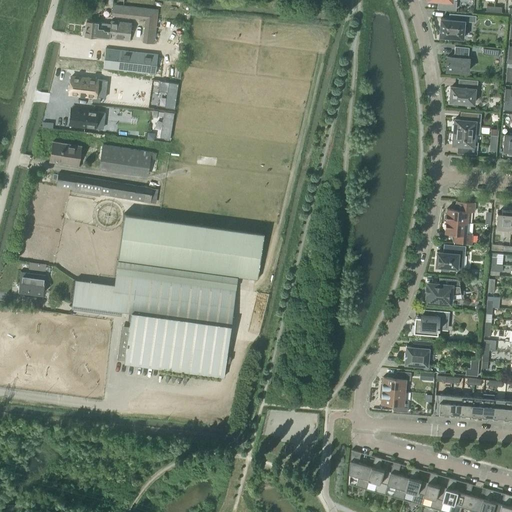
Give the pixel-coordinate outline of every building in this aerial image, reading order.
[(451,0),(427,0),(428,0),(439,1),(442,3),(442,9),(455,10),(456,2),(452,1),(451,0)] [(158,10),(112,5),(111,16),(145,20),(142,44),(154,45),(158,10)] [(439,37),(463,39),(464,21),(475,22),(476,16),(455,14),(454,20),(440,19),(440,25),(440,31),(439,31),(439,37)] [(85,35),(85,36),(130,41),(132,23),(111,21),(110,30),(98,29),(99,23),(87,21),(86,28),(84,28),(83,35),(85,35)] [(469,48),(455,46),(454,57),(446,57),(446,64),(446,65),(446,67),(447,68),(449,69),(450,70),(451,70),(468,72),(469,59),(468,59),(469,48)] [(156,75),(158,55),(106,49),(104,68),(156,75)] [(98,80),(71,76),(69,94),(80,95),(80,96),(80,95),(84,95),(84,97),(85,96),(96,97),(98,80)] [(449,102),(473,104),(474,96),(476,95),(477,81),(461,79),(461,86),(458,88),(451,87),(449,102)] [(178,83),(160,81),(158,90),(165,91),(165,92),(167,92),(165,107),(174,109),(178,83)] [(96,111),(71,108),(70,125),(94,128),(96,111)] [(174,113),(164,111),(160,137),(170,139),(174,113)] [(454,119),(453,132),(474,134),(475,126),(479,126),(480,113),(466,112),(466,118),(463,120),(454,119)] [(474,142),(474,134),(453,132),(452,145),(461,146),(463,148),(462,154),(477,155),(478,142),(474,142)] [(511,154),(511,135),(504,135),(502,150),(506,150),(506,154),(511,154)] [(77,167),(78,157),(80,147),(52,142),(48,162),(77,167)] [(102,146),(100,160),(99,168),(146,174),(150,153),(102,146)] [(151,189),(57,173),(55,187),(73,190),(73,193),(100,197),(100,195),(149,203),(151,189)] [(447,209),(445,221),(466,223),(467,211),(474,212),(475,203),(457,202),(456,207),(454,209),(447,209)] [(510,229),(511,210),(501,210),(501,213),(497,213),(496,228),(510,229)] [(263,233),(124,214),(114,285),(75,280),(72,304),(131,312),(129,330),(121,329),(117,359),(124,361),(124,364),(224,377),(237,277),(257,279),(263,233)] [(465,234),(466,223),(445,221),(444,233),(452,233),(454,236),(453,241),(471,243),(472,234),(465,234)] [(449,268),(463,269),(465,246),(449,245),(448,251),(443,253),(437,252),(435,267),(441,267),(440,270),(448,270),(449,268)] [(43,294),(45,276),(46,274),(45,274),(45,276),(21,273),(21,271),(20,271),(18,291),(43,294)] [(450,295),(461,294),(459,279),(439,277),(438,283),(435,283),(434,284),(427,284),(426,301),(435,302),(436,304),(440,304),(441,303),(450,303),(450,295)] [(438,328),(445,329),(447,312),(449,312),(449,311),(426,309),(425,317),(416,317),(415,320),(415,321),(414,321),(413,332),(427,334),(432,336),(433,334),(437,334),(438,328)] [(404,364),(427,366),(428,350),(431,350),(432,342),(414,341),(414,347),(406,346),(405,352),(404,352),(404,357),(405,357),(404,364)] [(474,376),(477,376),(479,359),(471,358),(470,368),(466,368),(465,375),(474,376)] [(380,383),(380,390),(404,392),(405,380),(410,380),(410,372),(397,371),(397,378),(383,377),(382,382),(380,383)] [(404,400),(404,392),(380,390),(379,396),(381,398),(380,403),(394,404),(393,411),(407,412),(408,400),(404,400)] [(449,414),(450,395),(439,394),(439,395),(435,395),(435,401),(439,402),(438,413),(449,414)] [(481,417),(492,417),(493,399),(494,395),(483,394),(483,398),(481,417)] [(460,415),(461,396),(450,395),(449,414),(460,415)] [(470,416),(472,397),(461,396),(460,415),(470,416)] [(481,417),(483,398),(472,397),(470,416),(481,417)] [(503,418),(504,400),(493,399),(492,417),(503,418)] [(511,419),(511,400),(504,400),(503,418),(511,419)] [(373,467),(372,467),(358,463),(361,452),(352,450),(349,484),(348,484),(366,489),(373,467)] [(391,472),(379,469),(382,458),(375,456),(372,467),(373,467),(366,489),(385,495),(391,472)] [(410,477),(409,477),(398,474),(401,464),(394,462),(391,472),(385,495),(403,500),(410,477)] [(428,483),(416,479),(419,469),(412,467),(409,477),(410,477),(403,500),(422,505),(428,483)] [(447,488),(435,485),(438,474),(431,472),(428,483),(422,505),(441,511),(447,488)] [(460,511),(465,493),(454,490),(457,479),(450,477),(447,488),(441,511),(445,511),(460,511)] [(480,511),(484,498),(470,494),(473,484),(468,483),(465,493),(460,511),(480,511)] [(500,511),(503,504),(502,504),(491,500),(494,490),(487,488),(484,498),(480,511),(500,511)] [(511,511),(511,506),(509,506),(511,496),(511,495),(505,493),(502,504),(503,504),(500,511),(511,511)]
